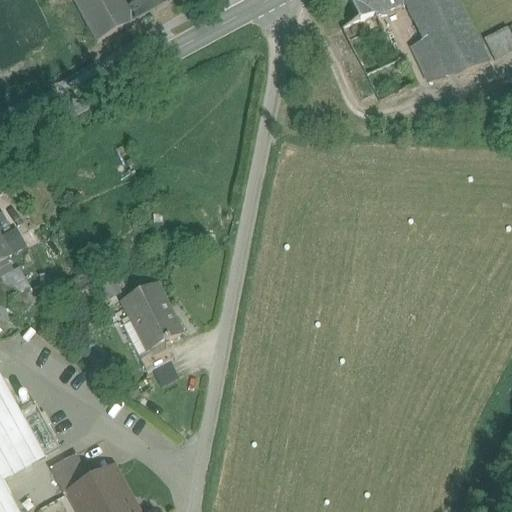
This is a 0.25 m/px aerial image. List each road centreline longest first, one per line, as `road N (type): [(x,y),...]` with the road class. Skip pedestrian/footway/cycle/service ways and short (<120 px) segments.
road 1 (unclassified): [(194,511),(289,0)]
road 2 (secondary): [(263,0),(0,145)]
